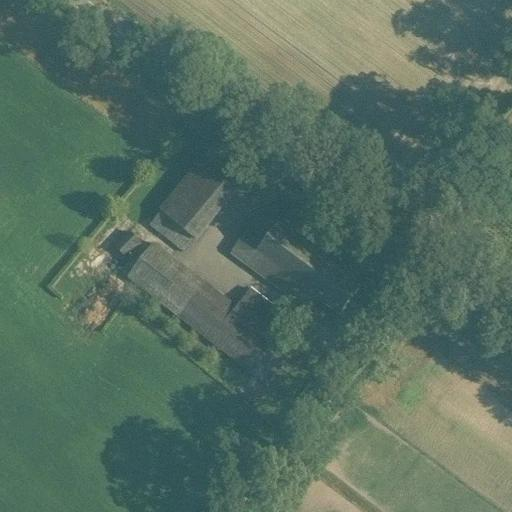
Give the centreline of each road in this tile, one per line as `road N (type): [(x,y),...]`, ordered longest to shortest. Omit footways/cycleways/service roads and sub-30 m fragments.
road 1 (unclassified): [(511,327),(75,0)]
road 2 (track): [(511,120),(413,252)]
